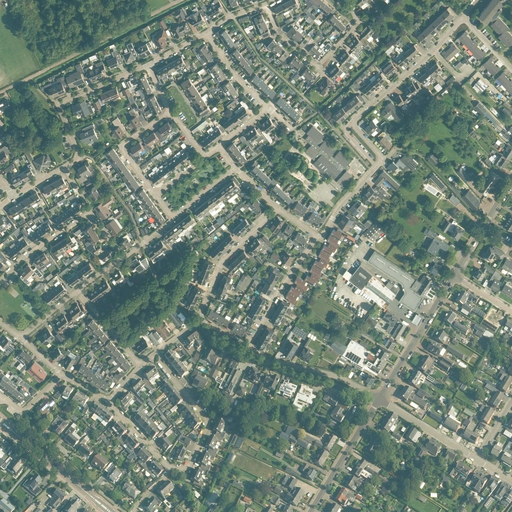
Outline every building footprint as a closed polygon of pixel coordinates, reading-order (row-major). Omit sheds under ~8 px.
[(213,0),(215,4),(212,6),(217,14),(222,11),(220,8),(223,7),(221,4),(218,0),(213,0)] [(289,0),(285,3),(288,9),(293,7),(289,0)] [(491,0),(479,15),(487,22),(490,19),(493,21),(491,24),(500,33),(498,36),(508,46),(511,42),(511,34),(508,30),(510,28),(497,14),(500,10),(502,8),(500,6),(505,0),(491,0)] [(322,10),(327,4),(323,1),(318,6),(322,10)] [(285,3),(279,5),(283,12),(288,9),(285,3)] [(327,14),(332,8),(327,4),(322,10),(327,14)] [(201,7),(205,13),(207,15),(209,13),(212,18),(217,14),(212,6),(207,9),(204,5),(201,7)] [(274,8),(278,15),(283,12),(279,5),(274,8)] [(201,8),(194,13),(200,24),(205,21),(202,15),(204,14),(201,8)] [(453,15),(447,8),(442,13),(450,21),(452,19),(450,17),(453,15)] [(181,9),(174,13),(176,17),(179,16),(181,19),(185,17),(182,12),(181,9)] [(195,27),(200,24),(194,13),(186,17),(189,22),(192,21),(195,27)] [(448,23),(450,21),(442,13),(437,17),(443,24),(446,21),(448,23)] [(262,14),(256,16),(255,14),(251,16),(252,19),(251,19),(254,24),(264,19),(262,14)] [(328,20),(332,24),(338,18),(334,14),(328,20)] [(239,21),(241,24),(244,22),(243,21),(245,20),(249,18),(248,15),(244,17),(241,18),(238,19),(239,21)] [(443,24),(437,17),(432,22),(440,30),(442,28),(441,27),(443,24)] [(342,22),(338,18),(332,24),(336,28),(342,22)] [(256,29),(266,24),(264,19),(254,24),(256,29)] [(186,31),(190,29),(186,22),(180,26),(179,25),(172,29),(177,37),(184,33),(183,32),(186,31)] [(287,31),(292,35),(300,26),(299,26),(299,27),(296,24),(296,23),(294,22),(288,25),(291,28),(287,31)] [(346,26),(342,22),(336,28),(341,32),(346,26)] [(438,32),(440,30),(432,22),(427,27),(433,33),(436,31),(438,32)] [(260,30),(261,32),(269,29),(266,24),(256,29),(255,29),(256,32),(260,30)] [(363,28),(373,37),(375,39),(381,33),(373,26),(371,28),(367,24),(363,28)] [(300,26),(292,35),(296,39),(304,30),(302,28),(299,31),(297,29),(300,26)] [(433,33),(427,27),(422,32),(430,39),(432,37),(431,36),(433,33)] [(368,40),(366,42),(368,44),(373,37),(363,28),(359,32),(368,40)] [(263,37),(271,34),(269,29),(261,32),(263,37)] [(164,38),(167,36),(164,30),(158,33),(159,35),(154,38),(160,48),(164,46),(165,46),(166,45),(166,44),(167,44),(164,38)] [(296,39),(299,42),(307,34),(304,30),(296,39)] [(465,31),(458,37),(463,43),(469,37),(466,33),(467,32),(465,31)] [(222,42),(223,43),(231,38),(227,32),(221,36),(224,41),(222,42)] [(323,34),(321,32),(319,34),(314,39),(310,44),(312,46),(308,50),(312,54),(319,46),(315,42),(323,34)] [(428,41),(430,39),(422,32),(417,36),(423,43),(427,40),(428,41)] [(314,39),(307,34),(299,42),(304,46),(307,43),(309,45),(310,44),(314,39)] [(356,36),(352,40),(359,47),(363,43),(356,36)] [(473,41),(469,37),(463,43),(469,48),(476,42),(474,40),(473,41)] [(231,38),(223,43),(225,45),(226,44),(228,47),(231,45),(233,48),(238,44),(236,42),(235,43),(231,38)] [(266,47),(270,51),(272,48),(277,42),(273,39),(270,42),(268,40),(264,45),(266,47)] [(360,55),(358,54),(362,50),(359,47),(352,40),(348,44),(357,52),(355,54),(358,57),(360,55)] [(148,55),(149,54),(152,52),(148,46),(151,44),(149,41),(146,43),(145,43),(144,43),(143,44),(142,45),(139,47),(140,50),(137,52),(139,56),(143,54),(144,57),(147,55),(148,55)] [(281,46),(283,45),(278,41),(277,42),(272,48),(276,52),(281,46)] [(134,57),(137,55),(132,42),(127,44),(130,51),(123,54),(126,63),(127,62),(128,63),(130,62),(134,60),(133,58),(134,57)] [(321,48),(319,46),(312,54),(316,58),(321,52),(323,54),(328,49),(328,50),(332,46),(331,45),(329,43),(328,42),(326,44),(325,44),(321,48)] [(448,49),(454,55),(460,50),(453,42),(451,44),(452,45),(448,49)] [(476,42),(469,48),(474,54),(480,48),(476,44),(477,43),(476,42)] [(199,52),(201,55),(209,50),(205,44),(200,48),(198,45),(192,49),(196,54),(199,52)] [(233,48),(228,51),(230,53),(230,54),(233,58),(240,53),(237,48),(239,46),(238,44),(233,48)] [(414,54),(419,50),(414,44),(409,48),(414,54)] [(277,58),(285,50),(281,46),(276,52),(280,56),(277,58)] [(414,54),(409,48),(405,52),(411,60),(413,58),(412,56),(414,54)] [(483,52),(480,48),(474,54),(479,59),(486,53),(485,51),(483,52)] [(123,62),(118,49),(112,52),(115,57),(107,60),(111,68),(120,65),(119,63),(123,62)] [(443,51),(442,53),(448,60),(454,55),(448,49),(445,53),(443,51)] [(204,66),(209,62),(207,59),(213,55),(209,50),(201,55),(203,58),(200,60),(204,66)] [(283,65),(283,64),(285,62),(288,59),(286,57),(289,53),(285,50),(277,58),(281,62),(280,62),(283,65)] [(358,57),(355,54),(352,52),(350,54),(346,50),(342,54),(350,61),(353,57),(356,60),(358,57)] [(411,60),(405,52),(403,50),(398,54),(400,56),(405,62),(405,61),(407,59),(409,61),(411,60)] [(233,58),(236,62),(237,62),(243,57),(240,53),(233,58)] [(344,64),(342,66),(348,71),(350,69),(346,65),(350,61),(342,54),(338,58),(344,64)] [(182,56),(177,59),(181,67),(186,64),(187,66),(190,64),(186,59),(184,60),(182,56)] [(299,60),(295,56),(288,64),(292,67),(299,60)] [(405,62),(400,56),(396,60),(401,66),(405,62)] [(237,62),(240,66),(247,61),(243,57),(237,62)] [(490,57),(483,64),(488,69),(494,64),(490,60),(492,59),(490,57)] [(177,59),(172,62),(176,69),(177,72),(182,69),(181,67),(177,59)] [(292,77),(293,78),(301,69),(299,67),(303,63),(299,60),(292,67),(290,69),(294,73),(291,76),(292,77)] [(383,69),(389,75),(397,69),(389,60),(385,64),(386,66),(383,69)] [(104,75),(103,72),(106,70),(102,61),(96,63),(97,66),(94,67),(94,68),(98,77),(104,75)] [(240,66),(244,71),(250,65),(247,61),(240,66)] [(176,69),(172,62),(167,64),(172,72),(176,69)] [(209,74),(213,71),(222,66),(220,64),(219,65),(217,62),(206,69),(209,74)] [(437,62),(432,66),(437,72),(441,68),(437,62)] [(167,64),(162,67),(167,75),(172,72),(167,64)] [(336,64),(332,68),(340,75),(344,71),(346,73),(348,71),(342,66),(340,68),(336,64)] [(498,68),(494,64),(488,69),(493,75),(501,68),(499,67),(498,68)] [(247,75),(254,70),(250,65),(244,71),(246,74),(246,75),(247,75)] [(92,80),(98,77),(94,68),(91,70),(90,66),(83,69),(86,75),(89,74),(92,80)] [(222,66),(213,71),(216,76),(223,71),(222,69),(223,68),(222,66)] [(428,66),(426,68),(433,77),(438,73),(437,72),(432,66),(430,68),(428,66)] [(167,75),(162,67),(158,70),(159,72),(157,74),(162,84),(165,83),(162,77),(167,75)] [(301,69),(293,78),(296,80),(300,75),(304,79),(312,71),(307,67),(304,71),(301,69)] [(336,79),(340,75),(332,68),(328,72),(331,75),(329,77),(337,83),(339,81),(336,79)] [(434,78),(433,77),(426,68),(423,70),(425,72),(423,74),(428,80),(430,82),(434,78)] [(80,84),(85,82),(80,70),(73,73),(74,76),(67,79),(70,86),(79,82),(80,84)] [(226,76),(223,71),(216,76),(214,78),(217,82),(226,76)] [(312,71),(304,79),(308,82),(316,75),(312,71)] [(505,73),(503,71),(496,78),(501,83),(507,78),(504,74),(505,73)] [(381,83),(386,79),(381,73),(376,77),(381,83)] [(139,83),(147,79),(145,74),(137,78),(138,80),(132,83),(134,85),(139,83)] [(252,81),(254,84),(260,78),(256,74),(249,82),(250,83),(252,81)] [(428,80),(423,74),(418,78),(423,84),(428,80)] [(59,84),(56,85),(59,94),(66,91),(62,83),(66,82),(63,75),(57,78),(59,81),(58,82),(59,84)] [(456,78),(453,76),(446,82),(448,84),(456,78)] [(381,83),(376,77),(372,81),(378,88),(380,87),(378,84),(380,82),(381,83)] [(181,83),(185,88),(193,82),(189,78),(181,83)] [(256,88),(257,89),(264,81),(260,78),(254,84),(257,86),(256,88)] [(331,88),(335,85),(328,78),(324,83),(322,82),(317,88),(319,90),(319,91),(320,90),(323,94),(330,87),(331,88)] [(480,78),(477,81),(485,88),(488,85),(480,78)] [(511,80),(511,82),(507,78),(501,83),(507,89),(511,83),(511,80)] [(149,84),(147,79),(139,83),(141,88),(149,84)] [(220,87),(223,91),(233,85),(229,80),(220,87)] [(260,89),(263,91),(268,85),(264,81),(257,89),(258,90),(260,89)] [(378,88),(372,81),(367,85),(372,91),(372,90),(374,88),(376,90),(378,88)] [(412,81),(407,85),(416,94),(420,90),(422,89),(417,82),(414,85),(412,81)] [(481,92),(485,88),(477,81),(474,85),(481,92)] [(53,96),(59,94),(56,85),(53,87),(51,82),(44,85),(47,91),(50,90),(53,96)] [(188,92),(195,87),(192,83),(193,83),(193,82),(185,88),(188,92)] [(362,88),(367,94),(372,91),(367,85),(365,83),(362,86),(358,82),(356,84),(357,86),(361,91),(360,90),(362,88)] [(434,86),(438,91),(443,87),(438,82),(434,86)] [(145,96),(152,93),(150,90),(152,89),(149,84),(141,88),(138,89),(142,97),(145,96)] [(226,96),(229,94),(237,88),(235,87),(234,87),(233,85),(223,91),(226,96)] [(264,95),(265,96),(272,89),(268,85),(263,91),(265,93),(264,95)] [(406,87),(404,90),(407,93),(404,95),(412,104),(415,102),(411,98),(412,97),(416,94),(407,85),(406,87)] [(120,95),(116,87),(108,90),(112,98),(120,95)] [(198,92),(195,87),(188,92),(187,93),(190,98),(198,92)] [(237,88),(229,94),(232,99),(239,94),(237,91),(238,90),(237,88)] [(276,92),(272,89),(265,96),(266,97),(268,96),(271,98),(276,92)] [(105,103),(104,102),(112,98),(108,90),(101,93),(103,97),(99,99),(102,104),(105,103)] [(194,102),(202,97),(198,92),(190,98),(193,102),(194,102)] [(276,107),(278,108),(284,100),(281,97),(282,95),(280,93),(275,98),(277,100),(275,102),(278,105),(276,107)] [(356,95),(350,100),(357,107),(363,102),(362,101),(364,99),(359,94),(357,96),(356,95)] [(145,105),(149,104),(157,100),(154,95),(146,98),(145,96),(142,97),(143,100),(145,105)] [(399,95),(395,98),(397,100),(398,100),(398,101),(402,106),(404,108),(408,105),(409,106),(412,104),(404,95),(402,97),(399,95)] [(205,101),(202,97),(194,102),(197,106),(205,101)] [(0,111),(10,106),(7,99),(0,102),(0,111)] [(250,113),(247,109),(249,107),(243,99),(240,102),(242,104),(239,107),(241,110),(246,117),(250,113)] [(81,113),(85,112),(86,114),(90,113),(90,114),(94,112),(91,105),(88,107),(85,100),(76,104),(77,105),(74,106),(74,107),(73,108),(76,115),(81,113)] [(151,108),(159,105),(157,100),(149,104),(151,108)] [(280,107),(283,110),(288,104),(284,100),(278,108),(279,109),(280,107)] [(353,110),(357,107),(350,100),(347,103),(345,105),(351,111),(353,109),(353,110)] [(200,111),(208,105),(205,101),(197,106),(200,110),(200,111)] [(482,114),(487,110),(479,101),(473,107),(482,115),(482,114)] [(403,115),(391,102),(386,106),(387,107),(382,112),(386,117),(391,113),(398,120),(403,115)] [(511,106),(506,102),(503,106),(509,110),(511,106)] [(284,114),(286,115),(293,108),(288,104),(283,110),(286,112),(284,114)] [(411,106),(411,107),(413,110),(412,110),(415,113),(418,111),(420,108),(418,106),(415,108),(412,104),(411,105),(411,106)] [(151,108),(148,109),(150,113),(153,112),(153,113),(155,113),(161,110),(159,105),(151,108)] [(208,113),(209,115),(215,111),(213,108),(211,109),(208,105),(200,111),(203,115),(208,113)] [(342,107),(339,110),(345,117),(349,114),(348,113),(351,111),(345,105),(343,107),(342,107)] [(134,126),(135,127),(141,123),(137,117),(140,115),(134,107),(129,111),(133,117),(130,120),(131,122),(129,124),(132,128),(134,126)] [(288,115),(291,117),(297,111),(293,108),(286,115),(287,116),(288,115)] [(246,117),(241,110),(236,113),(242,120),(246,117)] [(339,122),(345,117),(339,110),(333,115),(334,116),(332,118),(336,123),(339,121),(339,122)] [(455,110),(449,114),(455,121),(460,116),(455,110)] [(482,114),(491,124),(496,120),(487,110),(482,114)] [(301,115),(297,111),(291,117),(294,119),(292,121),(294,122),(301,115)] [(237,123),(242,120),(236,113),(232,117),(237,123)] [(118,137),(125,133),(121,127),(123,125),(117,117),(112,121),(117,127),(113,130),(114,132),(113,133),(112,136),(114,137),(116,138),(118,137)] [(237,123),(232,117),(228,120),(233,127),(237,123)] [(276,126),(278,129),(281,127),(275,120),(273,122),(270,118),(265,121),(271,129),(276,126)] [(381,125),(379,127),(373,119),(369,122),(370,123),(365,128),(370,134),(376,129),(378,132),(383,127),(381,125)] [(229,130),(233,127),(228,120),(223,123),(229,130)] [(179,130),(174,124),(172,126),(168,121),(164,125),(170,133),(170,134),(175,130),(176,133),(179,130)] [(271,129),(265,121),(261,125),(264,129),(262,131),(267,138),(271,143),(273,141),(272,140),(268,134),(270,133),(269,131),(271,129)] [(511,135),(503,127),(499,123),(495,126),(500,131),(499,132),(507,138),(511,141),(509,142),(511,144),(511,135)] [(92,139),(93,141),(98,139),(94,128),(95,128),(93,124),(84,127),(86,131),(80,133),(84,141),(91,138),(91,139),(92,139)] [(162,132),(160,134),(164,140),(167,137),(168,136),(167,135),(170,133),(164,125),(159,128),(162,132)] [(220,137),(219,137),(221,139),(223,138),(221,136),(224,134),(219,127),(218,126),(216,127),(216,126),(213,129),(220,137)] [(313,163),(324,173),(326,171),(342,185),(344,183),(346,184),(351,178),(350,177),(352,175),(347,170),(349,167),(347,165),(350,161),(340,150),(335,156),(332,154),(336,150),(325,139),(324,141),(321,138),(324,136),(313,126),(307,132),(309,134),(305,139),(305,138),(305,139),(311,144),(305,151),(313,158),(316,160),(313,163)] [(210,134),(215,141),(219,137),(220,137),(213,129),(211,127),(207,130),(210,134)] [(255,127),(250,131),(256,138),(261,135),(264,139),(267,138),(262,131),(260,130),(258,131),(255,127)] [(474,128),(467,134),(470,137),(476,131),(474,128)] [(384,130),(378,136),(380,139),(378,141),(386,150),(392,144),(384,136),(387,133),(384,130)] [(163,140),(164,140),(160,134),(157,136),(154,131),(150,135),(155,142),(156,143),(160,140),(161,142),(161,141),(165,146),(167,145),(163,140)] [(256,138),(250,131),(246,134),(249,139),(247,141),(249,144),(252,147),(254,145),(252,142),(256,138)] [(210,134),(206,137),(211,144),(215,141),(210,134)] [(150,145),(155,142),(150,135),(145,138),(149,144),(147,146),(150,150),(153,148),(150,145)] [(205,145),(207,147),(211,144),(206,137),(199,143),(202,147),(205,145)] [(401,141),(397,144),(399,147),(406,142),(402,137),(399,139),(401,141)] [(140,141),(135,145),(140,152),(145,149),(147,152),(150,150),(147,146),(146,144),(143,146),(140,141)] [(227,147),(230,152),(237,147),(235,144),(237,143),(235,141),(227,147)] [(0,152),(0,161),(1,162),(1,163),(8,158),(6,155),(10,152),(6,147),(11,144),(9,142),(0,148),(0,152),(0,153),(0,152)] [(499,145),(503,148),(511,153),(511,147),(508,145),(506,147),(504,146),(505,145),(505,144),(504,144),(502,142),(501,142),(499,145)] [(133,156),(137,162),(139,159),(139,158),(141,157),(138,153),(140,152),(135,145),(131,148),(136,155),(133,156)] [(238,145),(237,147),(230,152),(234,156),(240,151),(238,148),(240,147),(238,145)] [(180,152),(181,154),(186,160),(191,157),(189,154),(191,152),(187,146),(180,152)] [(109,157),(116,152),(113,147),(106,153),(109,157)] [(502,154),(510,158),(511,154),(511,153),(503,148),(502,150),(504,151),(502,154)] [(29,161),(33,159),(29,151),(25,153),(29,161)] [(234,156),(237,160),(244,155),(240,151),(234,156)] [(120,157),(116,152),(109,157),(112,162),(120,157)] [(175,155),(177,157),(182,163),(186,160),(181,154),(180,152),(175,155)] [(433,153),(428,157),(434,164),(439,160),(433,153)] [(50,160),(47,155),(45,156),(44,155),(33,161),(39,171),(49,165),(47,162),(50,160)] [(237,160),(240,165),(247,159),(244,155),(237,160)] [(400,159),(400,158),(395,163),(393,161),(387,167),(392,172),(398,166),(402,169),(406,164),(413,171),(416,168),(415,167),(418,164),(413,159),(404,155),(400,159)] [(495,165),(500,170),(503,166),(504,167),(509,160),(502,155),(499,158),(497,156),(492,161),(495,165)] [(116,167),(123,161),(120,157),(112,162),(116,167)] [(178,167),(182,163),(177,157),(174,159),(173,157),(171,158),(172,160),(173,160),(178,167)] [(486,158),(483,161),(488,167),(492,164),(486,158)] [(172,160),(168,164),(173,170),(178,167),(173,160),(172,160)] [(76,174),(81,181),(86,177),(86,176),(92,173),(91,171),(94,170),(92,167),(92,166),(93,166),(91,163),(90,163),(90,164),(88,161),(83,164),(83,165),(78,168),(80,171),(76,174)] [(126,166),(123,161),(116,167),(119,171),(126,166)] [(162,165),(169,173),(173,170),(168,164),(166,161),(162,164),(162,165)] [(252,174),(253,176),(260,168),(256,165),(257,163),(255,161),(251,166),(253,168),(250,170),(253,173),(252,174)] [(162,165),(158,168),(165,177),(169,173),(162,165)] [(122,176),(130,171),(126,166),(119,171),(122,176)] [(30,167),(25,170),(29,177),(34,174),(30,167)] [(456,171),(463,178),(467,174),(461,167),(456,171)] [(163,179),(165,177),(158,168),(154,171),(161,180),(162,182),(164,181),(163,179)] [(256,175),(258,178),(264,172),(260,168),(253,176),(254,177),(256,175)] [(20,173),(24,180),(29,177),(25,170),(20,173)] [(156,184),(158,182),(159,183),(161,182),(160,180),(161,180),(154,171),(153,170),(149,174),(156,184)] [(478,189),(486,195),(499,176),(492,170),(478,189)] [(14,174),(16,175),(20,183),(24,180),(20,173),(19,171),(14,174)] [(133,175),(130,171),(122,176),(126,181),(133,175)] [(399,185),(384,171),(380,175),(380,176),(375,182),(379,185),(384,179),(395,190),(399,185)] [(16,175),(14,174),(14,172),(11,174),(13,177),(11,178),(15,185),(20,183),(16,175)] [(260,182),(261,183),(268,176),(264,172),(258,178),(261,180),(260,182)] [(434,173),(430,177),(444,192),(448,188),(434,173)] [(129,185),(136,180),(133,175),(126,181),(129,185)] [(98,176),(86,183),(87,185),(100,178),(98,176)] [(231,181),(229,183),(236,193),(241,190),(237,185),(240,183),(234,176),(230,179),(231,181)] [(271,179),(268,176),(261,183),(262,184),(264,183),(266,185),(269,183),(271,185),(275,180),(273,178),(271,179)] [(65,181),(62,177),(57,179),(63,189),(67,186),(66,184),(65,181)] [(57,179),(52,182),(58,192),(63,189),(57,179)] [(140,185),(136,180),(129,185),(132,190),(140,185)] [(272,193),(273,194),(280,187),(276,184),(277,182),(275,180),(271,185),(273,187),(271,189),(274,192),(272,193)] [(52,182),(48,185),(52,192),(54,195),(58,193),(58,192),(52,182)] [(232,196),(236,193),(229,183),(225,187),(232,196)] [(48,185),(43,188),(47,195),(52,192),(48,185)] [(95,185),(87,191),(93,200),(101,195),(95,185)] [(378,193),(371,186),(366,191),(367,192),(362,197),(368,203),(371,200),(372,201),(377,195),(382,199),(386,195),(384,194),(378,189),(380,191),(378,193)] [(220,190),(226,197),(228,200),(232,196),(225,187),(220,190)] [(276,194),(279,197),(284,191),(280,187),(273,194),(275,196),(276,194)] [(458,187),(455,189),(474,210),(481,202),(469,189),(464,194),(458,187)] [(137,200),(140,198),(147,193),(143,188),(139,191),(137,189),(132,193),(136,198),(137,200)] [(220,190),(216,193),(221,200),(226,197),(220,190)] [(281,202),(288,195),(289,193),(285,190),(284,191),(279,197),(281,199),(280,201),(281,202)] [(36,192),(31,194),(36,201),(40,198),(38,195),(36,192)] [(150,197),(147,193),(140,198),(143,202),(150,197)] [(221,200),(216,193),(212,197),(219,206),(223,202),(221,200)] [(454,193),(450,197),(457,205),(461,201),(454,193)] [(31,194),(27,197),(31,204),(36,201),(31,194)] [(292,198),(288,195),(281,202),(283,203),(284,201),(287,204),(289,202),(291,203),(295,199),(293,197),(292,198)] [(27,197),(22,200),(27,207),(31,204),(27,197)] [(102,202),(96,206),(99,209),(97,211),(103,218),(110,213),(105,206),(113,200),(110,197),(103,202),(102,202)] [(140,204),(143,208),(153,202),(150,197),(143,202),(140,204)] [(208,200),(215,209),(216,210),(220,207),(219,206),(212,197),(208,200)] [(248,206),(249,205),(253,209),(260,202),(256,198),(252,202),(250,200),(246,203),(248,206)] [(22,200),(18,203),(22,210),(27,207),(22,200)] [(208,200),(203,203),(209,210),(211,212),(215,209),(208,200)] [(303,204),(298,201),(292,209),(297,212),(303,204)] [(367,208),(361,202),(360,204),(357,201),(349,209),(356,215),(361,209),(364,211),(367,208)] [(72,207),(77,213),(81,210),(77,204),(75,202),(71,205),(72,207)] [(156,206),(153,202),(143,208),(147,213),(156,206)] [(260,202),(253,209),(257,213),(264,206),(260,202)] [(18,203),(13,206),(17,213),(22,210),(18,203)] [(204,213),(209,210),(203,203),(199,207),(204,213)] [(307,207),(303,204),(297,212),(302,216),(305,211),(308,213),(311,208),(308,206),(307,207)] [(13,216),(17,213),(13,206),(8,209),(13,216)] [(150,217),(159,210),(156,206),(147,213),(150,217)] [(72,207),(68,210),(72,216),(77,213),(72,207)] [(206,215),(204,213),(199,207),(195,210),(197,212),(194,214),(198,218),(203,215),(204,216),(206,215)] [(311,208),(308,213),(310,215),(307,219),(312,223),(317,214),(318,213),(314,210),(311,208)] [(68,219),(72,216),(68,210),(63,213),(68,219)] [(116,218),(122,214),(120,210),(113,215),(116,218)] [(162,215),(159,210),(150,217),(153,221),(162,215)] [(63,213),(59,216),(63,222),(68,219),(63,213)] [(191,224),(195,220),(190,214),(186,217),(191,224)] [(317,214),(312,223),(316,226),(320,221),(322,223),(327,216),(324,215),(322,218),(317,214)] [(14,224),(7,216),(4,217),(3,215),(1,216),(0,216),(0,220),(4,226),(9,222),(12,226),(14,224)] [(164,217),(162,215),(153,221),(153,222),(158,228),(163,224),(162,222),(168,218),(166,216),(164,217)] [(350,218),(346,215),(342,220),(341,220),(338,224),(347,230),(353,221),(364,230),(366,226),(365,225),(360,221),(353,216),(350,218)] [(59,225),(63,222),(59,216),(54,219),(59,225)] [(186,217),(181,220),(189,230),(191,229),(191,228),(193,226),(191,224),(186,217)] [(273,223),(270,227),(276,232),(284,221),(278,217),(274,223),(273,223)] [(41,223),(43,226),(48,233),(52,229),(51,227),(53,225),(49,218),(41,223)] [(251,226),(254,223),(250,219),(248,221),(245,218),(241,222),(247,227),(249,225),(251,226)] [(114,219),(107,224),(111,230),(112,230),(114,233),(121,229),(114,219)] [(441,228),(446,231),(448,228),(452,223),(446,219),(445,220),(444,219),(441,223),(443,225),(441,228)] [(450,234),(457,239),(464,230),(456,224),(457,222),(454,219),(452,223),(448,228),(452,230),(450,234)] [(181,220),(177,224),(185,233),(189,230),(181,220)] [(377,220),(364,232),(373,241),(386,229),(377,220)] [(241,222),(237,226),(244,233),(245,231),(244,230),(247,227),(241,222)] [(177,224),(173,227),(180,236),(182,234),(183,235),(185,233),(177,224)] [(286,240),(294,228),(288,224),(284,229),(282,228),(277,234),(286,240)] [(85,233),(87,236),(94,231),(93,229),(90,225),(83,230),(81,228),(75,232),(77,235),(79,233),(81,236),(85,233)] [(171,229),(169,230),(176,239),(180,236),(173,227),(171,225),(169,227),(171,229)] [(36,226),(32,229),(39,239),(43,236),(38,229),(36,226)] [(38,229),(43,236),(48,233),(43,226),(38,229)] [(243,234),(244,233),(237,226),(233,229),(232,228),(230,230),(234,234),(236,232),(239,235),(241,232),(243,234)] [(34,242),(39,239),(32,229),(28,231),(30,234),(29,235),(34,242)] [(333,229),(330,234),(339,239),(341,236),(343,237),(345,233),(339,229),(337,231),(333,229)] [(432,234),(433,231),(429,229),(425,234),(433,239),(427,249),(436,254),(440,247),(447,251),(450,245),(432,234)] [(169,230),(167,231),(167,230),(165,232),(165,233),(164,234),(169,240),(167,242),(172,248),(174,246),(172,243),(176,240),(176,239),(169,230)] [(89,252),(95,248),(91,243),(99,237),(96,233),(96,234),(94,231),(87,236),(89,240),(86,242),(87,245),(85,247),(87,250),(89,252)] [(293,240),(297,243),(303,235),(298,232),(295,236),(293,234),(288,241),(290,243),(293,240)] [(227,238),(232,244),(236,240),(231,234),(227,238)] [(339,239),(330,234),(327,239),(331,242),(330,244),(336,248),(339,243),(337,242),(339,239)] [(64,238),(71,247),(72,250),(75,248),(73,246),(76,245),(77,246),(79,245),(73,236),(71,238),(69,235),(64,238)] [(264,235),(261,238),(264,240),(267,244),(270,241),(264,235)] [(301,253),(308,243),(308,242),(306,241),(308,238),(303,235),(297,243),(295,246),(300,249),(300,251),(301,253)] [(18,240),(25,247),(29,244),(22,236),(18,240)] [(66,250),(71,247),(64,238),(60,241),(66,250)] [(134,241),(132,239),(130,241),(127,238),(120,243),(124,249),(134,241)] [(229,248),(232,244),(227,238),(223,242),(229,248)] [(267,249),(269,246),(267,244),(264,240),(262,243),(257,238),(253,242),(259,249),(262,252),(266,248),(267,249)] [(20,251),(25,247),(18,240),(18,239),(14,243),(15,245),(20,251)] [(161,239),(157,243),(165,254),(169,250),(172,248),(167,242),(165,244),(161,239)] [(60,241),(55,244),(62,253),(66,250),(60,241)] [(219,245),(225,251),(229,248),(223,242),(219,245)] [(253,251),(251,253),(261,264),(263,261),(257,254),(259,252),(257,251),(259,249),(253,242),(249,246),(253,251)] [(157,243),(152,246),(154,249),(149,252),(153,263),(165,254),(157,243)] [(62,254),(62,253),(55,244),(51,247),(54,252),(51,254),(56,260),(59,258),(58,257),(62,254)] [(324,244),(321,249),(330,254),(332,251),(334,252),(336,248),(330,244),(329,247),(324,244)] [(11,248),(16,254),(20,251),(15,245),(11,248)] [(221,255),(225,251),(219,245),(215,249),(221,255)] [(484,252),(481,256),(486,260),(487,258),(490,260),(493,254),(501,258),(505,252),(494,246),(493,248),(490,246),(486,253),(484,252)] [(102,250),(100,247),(93,252),(95,255),(96,254),(100,259),(102,257),(104,260),(111,256),(106,249),(103,252),(102,250)] [(12,258),(16,254),(11,248),(7,252),(12,258)] [(221,255),(215,249),(211,253),(217,259),(221,255)] [(323,257),(321,259),(328,263),(330,259),(328,257),(330,254),(321,249),(319,254),(323,257)] [(409,249),(408,251),(409,252),(415,259),(418,254),(409,249)] [(416,289),(424,295),(434,280),(430,278),(431,277),(427,274),(422,283),(417,280),(417,279),(416,279),(417,278),(374,250),(367,260),(401,283),(405,292),(399,300),(414,310),(417,305),(423,296),(415,291),(416,289)] [(241,252),(239,254),(245,260),(249,256),(244,251),(242,253),(241,252)] [(44,252),(39,255),(46,265),(50,262),(52,266),(56,263),(50,255),(47,257),(44,252)] [(277,259),(279,256),(273,252),(271,255),(272,256),(270,258),(275,261),(276,259),(277,259)] [(288,264),(293,257),(287,252),(283,257),(282,256),(280,258),(288,264)] [(238,256),(236,258),(242,264),(245,260),(239,254),(237,255),(238,256)] [(39,255),(35,258),(38,263),(35,265),(38,269),(39,270),(46,265),(39,255)] [(427,268),(437,274),(442,265),(439,264),(441,261),(432,255),(428,260),(431,262),(427,268)] [(146,268),(150,266),(146,257),(141,261),(139,259),(138,260),(136,258),(133,261),(133,262),(129,265),(132,270),(136,267),(139,272),(145,268),(146,268)] [(233,259),(231,261),(238,268),(242,264),(236,258),(234,260),(233,259)] [(328,263),(321,259),(320,262),(316,259),(313,264),(321,269),(326,272),(326,271),(326,270),(327,269),(327,267),(326,267),(325,267),(328,263)] [(511,264),(511,261),(507,259),(502,266),(502,267),(508,271),(511,264)] [(213,263),(205,260),(203,265),(212,269),(213,266),(211,266),(213,263)] [(238,268),(231,261),(230,263),(231,264),(228,266),(234,271),(238,268)] [(84,266),(89,273),(94,270),(89,263),(84,266)] [(342,274),(385,308),(389,303),(390,303),(389,303),(392,299),(393,299),(396,294),(394,292),(386,285),(385,285),(359,263),(352,273),(346,268),(342,274)] [(30,274),(34,270),(28,264),(24,268),(30,274)] [(314,272),(313,274),(319,278),(321,274),(319,273),(321,269),(313,264),(310,269),(314,272)] [(494,270),(485,265),(483,267),(484,268),(482,270),(479,269),(477,272),(476,271),(473,276),(477,278),(478,277),(481,279),(485,272),(484,272),(486,269),(493,273),(494,270)] [(85,276),(89,273),(84,266),(80,269),(85,276)] [(271,273),(270,275),(277,279),(280,275),(279,274),(281,272),(272,266),(269,271),(271,273)] [(25,276),(22,279),(28,285),(31,283),(28,280),(32,276),(30,274),(24,268),(20,271),(25,276)] [(76,273),(81,279),(85,276),(80,269),(76,273)] [(127,281),(119,270),(114,275),(119,282),(122,280),(124,283),(127,281)] [(202,270),(200,276),(208,279),(209,276),(208,276),(209,273),(202,270)] [(490,286),(496,290),(501,283),(496,280),(500,273),(495,270),(489,281),(492,283),(490,286)] [(76,283),(81,279),(76,273),(71,276),(76,283)] [(319,278),(313,274),(311,277),(307,274),(304,279),(306,281),(312,284),(314,281),(316,282),(319,278)] [(266,276),(265,278),(275,284),(277,279),(270,275),(269,278),(266,276)] [(76,283),(71,276),(67,279),(72,286),(76,283)] [(304,284),(306,281),(304,279),(298,276),(295,281),(299,283),(297,286),(303,289),(306,291),(309,286),(304,284)] [(266,282),(265,285),(272,289),(275,284),(265,278),(263,281),(266,282)] [(106,280),(102,284),(108,292),(112,289),(106,280)] [(220,285),(227,288),(231,290),(233,284),(229,283),(221,280),(220,282),(221,283),(220,285)] [(386,285),(394,292),(397,289),(388,282),(386,285)] [(56,286),(63,294),(67,290),(60,283),(56,286)] [(102,284),(97,287),(103,295),(108,292),(102,284)] [(505,292),(509,294),(511,288),(511,287),(505,284),(501,291),(505,293),(505,292)] [(195,285),(193,290),(201,294),(202,292),(201,292),(202,289),(195,285)] [(269,294),(272,289),(265,285),(263,287),(261,286),(258,291),(263,294),(265,291),(269,294)] [(58,297),(63,294),(56,286),(52,290),(58,297)] [(303,289),(297,286),(296,288),(292,286),(289,291),(297,296),(299,292),(301,294),(303,289)] [(97,287),(93,290),(99,298),(103,295),(97,287)] [(201,294),(193,290),(191,289),(188,294),(190,295),(197,299),(199,296),(200,297),(201,294)] [(48,293),(54,301),(58,297),(52,290),(48,293)] [(99,298),(93,290),(89,294),(95,302),(99,298)] [(225,293),(217,290),(216,292),(217,293),(216,296),(223,298),(225,293)] [(289,298),(287,300),(295,305),(297,300),(295,299),(297,296),(289,291),(286,296),(289,298)] [(50,305),(54,301),(48,293),(43,297),(50,305)] [(476,304),(479,300),(471,295),(469,297),(462,293),(458,298),(466,303),(467,301),(470,303),(471,302),(476,304)] [(190,295),(188,300),(196,304),(197,302),(196,301),(197,299),(190,295)] [(256,299),(264,304),(266,299),(259,295),(256,299)] [(463,306),(462,309),(470,314),(473,309),(465,304),(466,303),(458,298),(456,302),(463,306)] [(261,308),(264,304),(256,299),(254,304),(261,308)] [(195,306),(196,304),(188,300),(185,305),(192,308),(194,306),(195,306)] [(282,301),(279,305),(286,310),(289,305),(282,301)] [(84,312),(85,313),(87,311),(82,305),(80,306),(77,303),(73,307),(80,315),(84,312)] [(251,309),(258,313),(261,308),(254,304),(251,309)] [(279,305),(277,310),(284,314),(286,310),(279,305)] [(73,316),(71,318),(74,322),(77,319),(76,318),(80,315),(73,307),(69,311),(73,316)] [(139,317),(139,309),(131,309),(130,317),(139,317)] [(174,309),(169,313),(178,325),(183,321),(174,309)] [(209,318),(211,319),(216,312),(211,309),(207,316),(210,317),(209,318)] [(255,318),(258,313),(251,309),(248,314),(255,318)] [(398,338),(406,325),(400,321),(401,320),(387,309),(382,319),(390,323),(386,330),(392,334),(398,338)] [(277,310),(274,315),(281,319),(284,314),(277,310)] [(502,316),(492,311),(488,318),(497,324),(495,326),(499,328),(502,323),(499,321),(502,316)] [(214,320),(217,321),(220,314),(216,312),(211,319),(213,321),(214,320)] [(419,323),(424,316),(418,312),(413,319),(419,323)] [(456,317),(449,313),(444,321),(454,327),(453,328),(466,335),(469,331),(456,323),(457,323),(454,321),(456,317)] [(64,314),(60,318),(67,326),(69,324),(70,325),(74,322),(71,318),(71,319),(69,320),(64,314)] [(218,324),(221,325),(225,317),(220,314),(217,321),(219,323),(218,324)] [(278,324),(281,319),(274,315),(271,320),(278,324)] [(369,316),(365,321),(374,327),(377,321),(369,316)] [(223,325),(226,327),(230,320),(225,317),(221,325),(223,326),(223,325)] [(231,330),(237,333),(241,324),(239,323),(239,322),(238,319),(235,317),(232,322),(235,323),(231,330)] [(60,327),(58,329),(61,333),(65,329),(64,328),(67,326),(60,318),(56,322),(60,327)] [(89,322),(87,320),(82,324),(84,326),(86,325),(90,330),(85,334),(87,336),(92,332),(91,331),(98,325),(92,319),(89,322)] [(161,319),(153,325),(164,339),(171,333),(167,328),(168,327),(166,324),(165,325),(161,319)] [(244,326),(241,324),(237,333),(242,336),(244,332),(246,333),(247,331),(248,331),(251,326),(247,324),(247,326),(245,325),(244,326)] [(92,342),(97,338),(96,337),(103,332),(98,325),(91,331),(92,332),(95,336),(89,341),(90,342),(91,341),(92,342)] [(295,325),(292,331),(305,339),(308,333),(295,325)] [(482,334),(484,330),(476,325),(474,329),(482,334)] [(267,327),(264,331),(272,335),(274,331),(267,327)] [(373,335),(359,327),(357,330),(371,338),(373,335)] [(40,337),(45,343),(54,336),(48,329),(45,331),(45,332),(40,337)] [(146,350),(151,346),(147,341),(149,339),(147,335),(142,329),(139,331),(145,339),(141,342),(146,350)] [(272,335),(264,331),(262,336),(269,340),(272,335)] [(448,337),(439,331),(434,339),(443,345),(448,337)] [(94,352),(103,344),(102,343),(108,338),(103,332),(96,337),(97,338),(100,342),(94,347),(92,349),(94,352)] [(197,349),(205,344),(196,332),(185,341),(189,346),(187,348),(188,350),(190,348),(194,345),(197,349)] [(63,339),(58,333),(55,335),(60,341),(63,339)] [(158,345),(161,343),(153,333),(150,335),(158,345)] [(376,374),(381,367),(373,362),(362,355),(342,343),(326,333),(323,337),(332,342),(330,345),(334,348),(333,349),(351,360),(356,363),(365,367),(376,374)] [(362,355),(366,358),(367,356),(374,360),(373,362),(381,367),(385,360),(375,354),(360,344),(355,341),(347,335),(342,343),(362,355)] [(382,342),(392,349),(396,342),(389,337),(384,335),(382,337),(384,338),(382,342)] [(0,343),(6,348),(3,351),(5,353),(11,345),(9,343),(11,341),(5,336),(3,338),(1,337),(0,338),(0,343)] [(269,340),(262,336),(259,341),(266,345),(269,340)] [(308,336),(303,343),(306,345),(311,338),(308,336)] [(109,352),(115,347),(110,340),(103,346),(107,351),(101,356),(102,357),(104,356),(105,357),(110,353),(109,352)] [(286,347),(283,352),(286,353),(288,354),(288,355),(291,357),(294,352),(292,352),(296,346),(297,344),(289,340),(286,345),(287,345),(288,345),(286,347)] [(266,345),(259,341),(256,346),(263,350),(266,345)] [(142,354),(146,350),(141,342),(136,346),(142,354)] [(444,350),(432,342),(428,350),(439,357),(444,350)] [(164,357),(168,361),(174,356),(182,349),(178,344),(175,346),(178,349),(172,353),(171,351),(164,357)] [(450,345),(447,350),(462,360),(465,355),(450,345)] [(304,348),(299,357),(302,359),(303,358),(308,362),(310,359),(311,359),(312,357),(311,356),(313,354),(310,352),(311,349),(306,346),(304,348)] [(375,354),(385,360),(390,352),(380,346),(375,354)] [(110,363),(115,359),(114,358),(120,353),(115,347),(109,352),(110,353),(113,357),(108,361),(110,363)] [(58,348),(51,354),(57,361),(64,355),(58,348)] [(22,366),(24,364),(25,363),(31,356),(28,354),(27,354),(22,350),(15,357),(20,362),(19,363),(22,366)] [(214,355),(214,354),(207,351),(203,360),(207,362),(210,364),(210,363),(214,365),(218,358),(214,356),(214,355)] [(118,363),(109,370),(110,371),(109,371),(109,372),(110,371),(114,368),(115,370),(120,366),(119,364),(126,359),(120,353),(114,358),(115,359),(118,363)] [(70,368),(75,359),(69,355),(64,365),(70,368)] [(328,368),(332,358),(324,355),(320,365),(328,368)] [(168,361),(171,365),(178,360),(174,356),(168,361)] [(428,377),(429,377),(431,373),(431,370),(429,369),(434,363),(426,357),(422,363),(421,362),(418,368),(424,372),(423,373),(428,377)] [(441,362),(450,368),(451,368),(454,364),(444,357),(441,362)] [(81,358),(78,364),(81,365),(78,371),(82,373),(87,366),(82,363),(84,360),(81,358)] [(120,366),(123,370),(120,372),(117,375),(116,373),(114,376),(118,380),(123,375),(123,374),(125,372),(124,371),(131,365),(126,359),(119,364),(120,366)] [(171,365),(175,369),(181,364),(178,360),(171,365)] [(240,374),(235,371),(239,364),(232,361),(228,368),(229,369),(228,371),(227,374),(237,380),(240,374)] [(40,367),(34,362),(27,370),(39,381),(46,373),(40,368),(40,367)] [(175,369),(178,374),(185,368),(187,367),(183,362),(181,364),(175,369)] [(447,373),(450,368),(441,362),(438,367),(447,373)] [(86,378),(91,369),(87,366),(82,373),(87,376),(86,378)] [(164,377),(158,369),(155,371),(152,367),(148,371),(153,378),(158,375),(162,379),(164,377)] [(188,373),(185,368),(178,374),(181,378),(188,373)] [(261,376),(256,373),(257,371),(254,370),(251,368),(246,379),(253,382),(254,380),(258,382),(261,376)] [(91,369),(86,378),(91,381),(95,373),(90,371),(91,369)] [(194,370),(190,378),(195,381),(192,386),(197,388),(197,387),(203,390),(208,382),(203,379),(205,375),(199,372),(199,373),(194,370)] [(208,377),(215,380),(218,373),(212,370),(208,377)] [(0,386),(1,387),(8,378),(9,378),(1,371),(0,372),(0,386)] [(91,381),(95,383),(101,373),(97,371),(95,373),(91,381)] [(145,382),(147,385),(149,387),(151,385),(151,384),(155,381),(153,378),(148,371),(143,375),(147,380),(145,382)] [(426,378),(415,372),(412,377),(419,382),(422,384),(426,378)] [(95,383),(100,386),(104,379),(102,377),(103,375),(103,374),(101,373),(95,383)] [(364,376),(360,373),(358,376),(363,379),(364,380),(366,382),(367,382),(371,384),(373,380),(374,377),(368,374),(366,377),(364,376)] [(223,382),(234,387),(237,380),(227,374),(225,374),(221,381),(223,382)] [(100,386),(105,389),(107,385),(110,386),(113,381),(109,378),(109,379),(106,377),(104,379),(100,386)] [(274,391),(279,379),(273,377),(272,381),(270,380),(270,379),(266,378),(264,383),(269,386),(268,389),(274,391)] [(422,384),(419,382),(412,377),(408,383),(419,390),(422,384)] [(428,377),(426,379),(436,386),(438,383),(429,377),(428,377)] [(511,380),(506,377),(503,383),(509,387),(511,383),(511,380)] [(8,378),(1,387),(5,391),(12,382),(13,381),(8,378)] [(141,391),(145,387),(138,380),(134,385),(141,391)] [(279,385),(277,389),(275,393),(283,396),(282,397),(283,397),(283,395),(290,398),(292,393),(294,394),(296,388),(288,384),(289,382),(288,382),(288,383),(284,381),(282,386),(279,385)] [(484,383),(488,385),(495,390),(497,387),(486,381),(484,383)] [(9,394),(15,387),(16,385),(12,382),(5,391),(9,394)] [(229,396),(234,387),(223,382),(220,389),(223,391),(221,394),(225,395),(221,404),(228,408),(233,397),(229,396)] [(168,383),(161,389),(165,393),(171,388),(168,383)] [(499,389),(506,393),(509,387),(503,383),(499,389)] [(263,386),(259,384),(255,394),(259,396),(263,386)] [(134,385),(130,389),(135,394),(133,396),(135,398),(138,401),(143,405),(145,403),(137,395),(141,391),(134,385)] [(296,405),(298,400),(299,397),(307,400),(306,403),(310,405),(316,397),(311,395),(311,394),(310,393),(311,391),(307,390),(308,389),(301,386),(299,391),(299,390),(291,411),(294,412),(294,411),(300,413),(302,407),(296,405)] [(13,397),(19,391),(15,387),(9,394),(11,395),(10,396),(12,398),(13,397)] [(62,393),(59,392),(53,397),(58,400),(61,395),(68,399),(70,396),(70,395),(73,390),(68,387),(64,393),(62,392),(62,393)] [(242,396),(245,390),(239,387),(236,393),(242,396)] [(26,401),(31,396),(29,393),(27,395),(24,393),(25,392),(21,388),(19,391),(13,397),(18,401),(21,397),(23,399),(26,401)] [(175,392),(171,388),(165,393),(168,398),(175,392)] [(428,404),(421,400),(411,394),(413,392),(406,388),(403,393),(415,400),(418,402),(418,401),(426,406),(428,404)] [(418,393),(424,397),(428,399),(430,396),(420,390),(418,393)] [(168,398),(172,402),(179,397),(175,392),(168,398)] [(78,405),(80,400),(83,396),(78,393),(74,398),(70,396),(68,399),(66,402),(69,404),(71,401),(78,405)] [(125,393),(121,398),(128,404),(133,400),(125,393)] [(418,402),(415,400),(403,393),(400,397),(405,401),(404,402),(410,406),(412,402),(424,410),(426,406),(418,401),(418,402)] [(493,399),(500,403),(504,397),(497,393),(493,399)] [(339,401),(337,400),(327,394),(324,400),(335,407),(337,408),(331,417),(341,424),(344,418),(340,415),(344,410),(346,411),(348,407),(341,403),(340,403),(338,402),(339,401)] [(85,405),(88,400),(88,399),(83,396),(80,400),(78,405),(84,409),(82,413),(85,415),(90,407),(85,405)] [(182,401),(179,397),(172,402),(175,407),(182,401)] [(125,408),(128,404),(121,398),(117,402),(123,407),(120,409),(125,413),(127,411),(125,408)] [(490,405),(496,409),(500,403),(493,399),(490,405)] [(56,406),(50,400),(49,400),(46,403),(45,401),(36,410),(42,416),(45,413),(46,414),(51,408),(53,410),(56,406)] [(91,410),(95,414),(100,407),(96,404),(91,410)] [(179,411),(183,416),(190,411),(186,406),(179,411)] [(96,420),(99,417),(104,410),(100,407),(95,414),(92,417),(96,420)] [(134,419),(138,423),(146,415),(142,411),(144,410),(141,408),(134,414),(137,417),(134,419)] [(465,409),(463,413),(477,421),(479,418),(474,415),(474,414),(465,409)] [(484,415),(491,419),(494,413),(487,409),(484,415)] [(103,420),(109,414),(104,410),(99,417),(103,420)] [(193,415),(190,411),(183,416),(186,420),(193,415)] [(388,433),(398,418),(391,413),(381,429),(388,433)] [(432,413),(430,416),(440,423),(443,419),(432,413)] [(113,417),(109,414),(103,420),(107,424),(113,417)] [(146,415),(138,423),(141,427),(150,419),(146,415)] [(193,415),(186,420),(190,425),(197,420),(193,415)] [(487,425),(491,419),(484,415),(480,420),(487,425)] [(54,428),(52,430),(53,431),(53,430),(58,435),(58,436),(65,427),(67,425),(64,422),(58,417),(54,422),(57,424),(54,428)] [(217,420),(215,426),(223,429),(225,426),(226,427),(229,420),(223,417),(221,422),(217,420)] [(141,427),(145,431),(154,423),(150,419),(141,427)] [(444,426),(450,429),(454,422),(449,419),(444,426)] [(200,424),(197,420),(190,425),(194,430),(199,427),(198,426),(200,424)] [(454,422),(450,429),(456,433),(460,426),(454,422)] [(114,428),(112,425),(107,430),(111,434),(113,431),(116,434),(122,428),(118,423),(114,428)] [(149,435),(157,428),(157,427),(154,423),(145,431),(149,435)] [(222,433),(223,429),(215,426),(213,431),(218,434),(217,436),(223,439),(225,434),(222,433)] [(70,445),(74,447),(78,441),(72,435),(75,431),(74,429),(71,427),(66,433),(68,435),(64,440),(68,443),(67,443),(70,445)] [(115,439),(119,443),(124,439),(122,436),(126,432),(122,428),(116,434),(118,437),(115,439)] [(156,436),(158,438),(163,433),(161,431),(160,431),(157,428),(149,435),(152,439),(156,436)] [(415,444),(421,435),(412,428),(405,438),(415,444)] [(463,437),(469,441),(473,434),(467,431),(463,437)] [(511,437),(511,434),(511,435),(506,431),(503,435),(511,440),(511,437)] [(233,437),(229,446),(233,447),(238,435),(235,433),(233,437)] [(287,442),(288,441),(290,437),(284,434),(282,433),(279,438),(287,442)] [(397,444),(399,442),(402,437),(394,433),(392,437),(390,440),(397,444)] [(322,449),(329,453),(337,439),(330,435),(324,445),(316,441),(303,434),(300,438),(314,445),(321,450),(322,449)] [(479,438),(473,434),(469,441),(475,445),(479,438)] [(210,437),(208,442),(216,446),(217,443),(221,444),(223,439),(217,436),(216,439),(210,437)] [(126,441),(124,439),(119,443),(123,447),(126,445),(128,447),(135,441),(131,437),(126,441)] [(382,441),(376,437),(367,451),(375,456),(379,450),(377,449),(382,441)] [(239,438),(235,448),(239,450),(243,440),(239,438)] [(165,439),(159,445),(165,452),(172,446),(165,439)] [(299,439),(298,440),(296,444),(306,450),(309,445),(299,439)] [(84,456),(88,458),(92,452),(84,445),(87,442),(84,440),(79,445),(82,447),(78,452),(84,457),(84,456)] [(431,440),(425,449),(429,452),(429,451),(436,455),(435,456),(436,456),(438,453),(439,453),(440,451),(440,450),(441,448),(435,443),(431,440)] [(128,460),(131,456),(136,452),(134,449),(139,445),(135,441),(128,447),(130,450),(128,452),(130,455),(126,458),(128,460)] [(0,454),(3,457),(11,448),(5,442),(0,447),(0,454)] [(215,449),(216,446),(208,442),(205,447),(211,450),(210,453),(216,455),(218,450),(215,449)] [(491,455),(497,458),(502,451),(499,449),(501,445),(498,443),(496,447),(491,455)] [(181,462),(186,451),(179,447),(176,455),(175,454),(173,458),(181,462)] [(426,453),(420,449),(416,456),(422,459),(426,453)] [(138,454),(136,452),(131,456),(135,460),(138,458),(140,460),(147,454),(143,450),(138,454)] [(313,463),(320,467),(328,454),(321,450),(313,463)] [(452,463),(457,455),(449,450),(448,451),(445,456),(443,461),(446,463),(448,460),(452,463)] [(511,452),(508,450),(501,461),(504,462),(503,463),(507,466),(511,458),(511,457),(511,452)] [(203,453),(200,458),(209,462),(210,459),(213,460),(216,455),(210,453),(208,456),(203,453)] [(140,465),(144,469),(149,465),(146,463),(151,458),(147,454),(140,460),(143,463),(140,465)] [(98,455),(91,464),(94,466),(101,472),(107,465),(102,460),(103,459),(98,455)] [(207,465),(209,462),(200,458),(198,464),(203,466),(202,469),(208,472),(210,467),(207,465)] [(14,462),(9,468),(18,476),(23,469),(21,467),(24,463),(19,459),(16,463),(14,462)] [(363,471),(374,478),(387,487),(390,483),(374,473),(368,468),(369,467),(367,465),(368,465),(362,460),(360,463),(359,463),(358,463),(356,465),(357,466),(357,467),(363,471)] [(436,462),(433,467),(442,472),(445,468),(436,462)] [(150,476),(153,473),(159,467),(155,463),(151,467),(149,465),(144,469),(147,473),(148,473),(150,476)] [(116,468),(111,464),(108,467),(111,468),(108,472),(111,474),(110,475),(109,475),(107,477),(114,482),(116,483),(119,479),(118,478),(121,475),(115,469),(116,468)] [(304,477),(308,479),(309,480),(311,481),(316,475),(307,469),(308,467),(303,464),(299,471),(304,474),(304,473),(306,474),(304,477)] [(449,473),(447,475),(451,477),(453,475),(455,477),(458,473),(461,475),(465,467),(459,464),(455,470),(453,468),(450,473),(449,473)] [(152,478),(156,483),(161,478),(159,476),(163,472),(159,467),(153,473),(150,476),(153,478),(152,478)] [(374,478),(363,471),(357,467),(353,474),(358,478),(360,475),(367,479),(368,478),(372,481),(374,478)] [(463,476),(460,482),(463,484),(465,486),(469,481),(466,479),(471,471),(465,467),(461,475),(463,476)] [(195,469),(193,475),(201,479),(203,475),(206,477),(208,472),(202,469),(201,472),(195,469)] [(292,469),(289,473),(298,479),(301,474),(292,469)] [(469,481),(465,486),(469,488),(471,489),(472,489),(477,492),(472,499),(475,500),(479,494),(487,481),(484,479),(484,478),(483,478),(480,476),(481,476),(480,476),(476,474),(474,479),(471,477),(469,481)] [(200,482),(201,479),(193,475),(190,480),(196,483),(195,486),(201,488),(203,483),(200,482)] [(30,488),(28,491),(36,497),(42,491),(36,487),(38,485),(41,481),(35,476),(30,482),(28,480),(25,484),(30,488)] [(287,476),(284,480),(288,482),(285,487),(291,490),(294,487),(297,482),(296,482),(287,476)] [(358,481),(350,477),(345,486),(352,491),(355,487),(358,489),(362,484),(358,482),(358,481)] [(493,477),(492,478),(489,483),(487,487),(488,487),(481,496),(487,500),(488,498),(490,496),(492,493),(493,491),(494,491),(496,488),(500,481),(493,477)] [(364,485),(373,491),(376,486),(367,481),(364,485)] [(167,482),(162,487),(169,494),(171,491),(172,493),(175,491),(167,482)] [(127,483),(122,489),(129,495),(129,494),(134,499),(140,492),(137,489),(136,491),(127,483)] [(506,495),(511,488),(504,483),(496,495),(502,500),(506,494),(506,495)] [(176,486),(174,488),(180,495),(183,493),(176,486)] [(270,490),(273,492),(279,496),(282,490),(276,487),(276,488),(272,486),(270,490)] [(166,496),(169,494),(162,487),(157,491),(165,500),(168,498),(166,496)] [(291,490),(289,494),(300,500),(304,493),(294,487),(291,490)] [(511,488),(506,495),(503,500),(509,504),(511,499),(511,488)] [(47,506),(49,508),(51,506),(62,493),(58,489),(53,496),(54,497),(47,506)] [(343,489),(339,495),(348,500),(350,497),(352,498),(353,496),(354,496),(343,489)] [(67,497),(62,493),(51,506),(55,510),(58,506),(59,507),(62,504),(61,503),(67,497)] [(285,497),(284,500),(286,501),(296,507),(300,500),(289,494),(288,493),(285,497)] [(339,495),(336,501),(341,504),(344,506),(348,500),(339,495)] [(357,495),(355,498),(365,504),(367,500),(363,497),(362,498),(357,495)] [(419,495),(417,499),(424,504),(427,500),(419,495)] [(144,508),(149,511),(150,511),(154,507),(154,508),(157,504),(159,506),(162,503),(155,497),(152,500),(151,499),(144,508)] [(273,504),(276,506),(280,501),(277,499),(273,497),(270,502),(273,504)] [(488,498),(487,500),(482,505),(486,508),(492,501),(488,498)] [(0,510),(2,511),(12,511),(15,509),(4,499),(0,503),(0,510)] [(68,505),(61,511),(75,511),(79,507),(73,502),(69,506),(68,505)]
